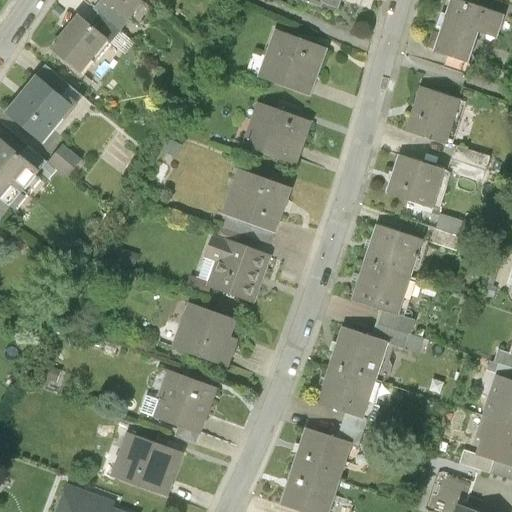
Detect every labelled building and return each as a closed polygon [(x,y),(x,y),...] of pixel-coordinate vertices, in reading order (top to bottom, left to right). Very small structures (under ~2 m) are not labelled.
[(101,0),(131,19),(141,4),(135,0),(101,0)] [(340,0),(295,0),(335,15),(340,0)] [(477,8),(451,0),(450,0),(433,53),(469,64),(479,34),(497,40),(504,17),(477,8)] [(109,41),(78,15),(51,50),(82,74),(109,41)] [(324,49),(276,33),(261,80),(308,96),(324,49)] [(34,79),(5,116),(41,145),(70,107),(34,79)] [(460,102),(420,88),(405,133),(445,147),(460,102)] [(311,123),(256,103),(241,144),(296,164),(311,123)] [(72,145),(55,158),(71,178),(88,164),(72,145)] [(0,208),(30,171),(0,146),(0,208)] [(447,173),(399,157),(399,159),(400,159),(388,194),(387,194),(386,195),(433,211),(434,210),(433,209),(445,174),(446,175),(447,173)] [(289,194),(237,174),(221,215),(274,235),(289,194)] [(422,241),(377,226),(364,264),(410,279),(422,241)] [(270,257),(213,234),(207,249),(221,254),(208,286),(252,304),(270,257)] [(410,279),(364,264),(352,303),(397,318),(410,279)] [(187,306),(172,348),(228,369),(238,341),(230,338),(235,323),(187,306)] [(342,329),(330,366),(376,381),(389,343),(342,329)] [(376,381),(330,366),(317,405),(363,420),(376,381)] [(217,390),(167,371),(151,418),(201,435),(217,390)] [(511,383),(498,379),(487,415),(511,422),(511,383)] [(511,422),(487,415),(475,455),(511,465),(511,422)] [(352,445),(306,430),(294,468),(339,483),(352,445)] [(184,454),(127,433),(110,477),(168,499),(184,454)] [(329,511),(339,483),(294,468),(281,506),(298,511),(329,511)] [(115,502),(67,485),(57,511),(121,511),(113,509),(115,502)]
